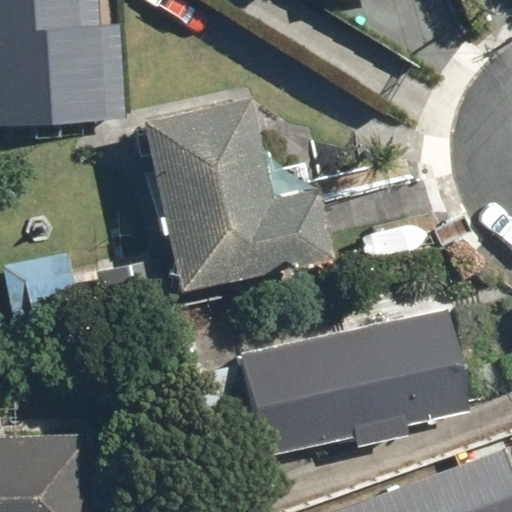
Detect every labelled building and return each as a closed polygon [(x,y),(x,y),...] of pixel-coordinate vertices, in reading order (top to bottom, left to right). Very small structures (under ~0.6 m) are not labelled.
[(0,0),(0,118),(118,117),(116,0),(0,0)] [(156,286),(251,267),(251,268),(309,256),(297,195),(248,204),(231,119),(127,139),(156,286)] [(447,304),(220,341),(238,450),(465,413),(447,304)] [(0,511),(82,511),(84,432),(0,429),(0,511)] [(489,511),(476,460),(381,486),(387,511),(489,511)]
